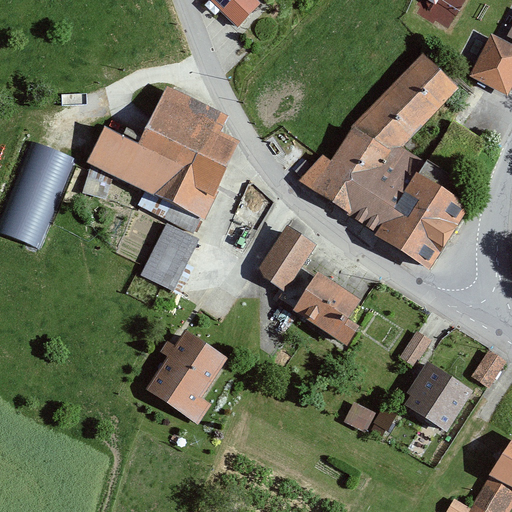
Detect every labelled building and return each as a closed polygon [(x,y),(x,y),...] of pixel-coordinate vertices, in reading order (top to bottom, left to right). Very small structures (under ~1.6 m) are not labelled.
[(263,4),(259,0),(208,0),(238,29),(263,4)] [(433,0),(428,14),(455,24),(464,0),(433,0)] [(511,85),(511,43),(491,34),(472,76),(509,92),(511,85)] [(420,55),(352,124),(394,154),(457,87),(420,55)] [(139,144),(104,128),(89,161),(205,215),(239,142),(221,133),(228,117),(165,88),(148,124),(139,144)] [(321,148),(300,177),(429,268),(471,208),(394,154),(352,124),(330,155),(321,148)] [(55,145),(34,136),(0,220),(0,229),(39,249),(78,154),(55,145)] [(173,287),(198,235),(167,219),(141,271),(173,287)] [(314,247),(285,227),(256,269),(285,289),(314,247)] [(361,301),(318,273),(294,308),(347,343),(357,328),(347,322),(361,301)] [(230,356),(186,326),(174,343),(168,339),(162,349),(172,355),(148,390),(193,420),(206,402),(201,398),(230,356)] [(415,329),(402,356),(416,363),(429,336),(415,329)] [(488,348),(473,374),(492,385),(507,359),(488,348)] [(426,363),(403,401),(447,427),(470,389),(426,363)] [(355,399),(346,419),(368,429),(377,409),(355,399)] [(511,442),(470,511),(510,511),(511,509),(511,442)]
